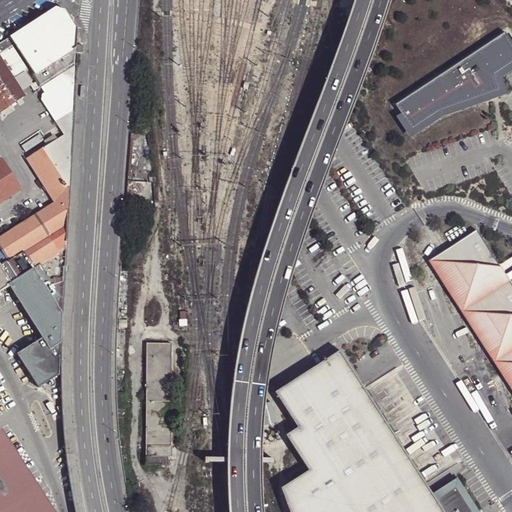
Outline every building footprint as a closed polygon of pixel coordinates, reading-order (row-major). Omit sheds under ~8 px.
[(14,44),(13,45),(31,72),(29,73),(29,76),(33,82),(36,87),(37,89),(41,89),(50,83),(52,88),(74,75),(78,28),(65,10),(55,7),(10,37),(14,44)] [(497,93),(501,92),(496,77),(511,65),(511,41),(507,33),(397,106),(404,117),(414,131),(441,113),(489,96),(490,99),(490,100),(494,97),(498,95),(497,93)] [(10,37),(0,43),(0,53),(11,46),(13,45),(14,44),(10,37)] [(26,70),(11,46),(0,53),(0,58),(13,79),(24,72),(26,70)] [(0,58),(0,81),(14,103),(24,96),(20,90),(13,79),(0,58)] [(511,65),(496,77),(501,92),(497,93),(498,95),(494,97),(505,94),(500,78),(511,69),(511,65)] [(24,72),(13,79),(20,90),(29,84),(31,83),(24,72)] [(72,110),(74,75),(52,88),(42,96),(41,101),(55,122),(72,110)] [(0,81),(0,111),(14,103),(0,81)] [(446,114),(490,99),(489,96),(441,113),(414,131),(404,117),(402,119),(413,136),(441,117),(446,114)] [(55,122),(64,136),(27,160),(54,202),(0,237),(0,296),(2,295),(0,292),(9,286),(30,319),(43,339),(60,366),(62,315),(64,279),(54,278),(50,281),(41,266),(65,250),(71,131),(72,110),(55,122)] [(39,135),(21,146),(25,152),(43,141),(39,135)] [(0,203),(19,191),(0,161),(0,203)] [(511,285),(478,232),(431,263),(511,391),(511,285)] [(60,366),(43,339),(17,355),(38,388),(59,375),(60,366)] [(171,343),(147,343),(146,464),(168,464),(169,457),(172,457),(172,446),(170,445),(171,343)] [(341,351),(276,393),(299,429),(287,436),(310,472),(283,489),(291,511),(472,511),(456,486),(436,499),(434,495),(341,351)] [(266,405),(256,407),(262,427),(271,424),(266,405)] [(49,511),(0,436),(0,511),(49,511)] [(477,511),(457,480),(434,495),(436,499),(456,486),(472,511),(477,511)]
